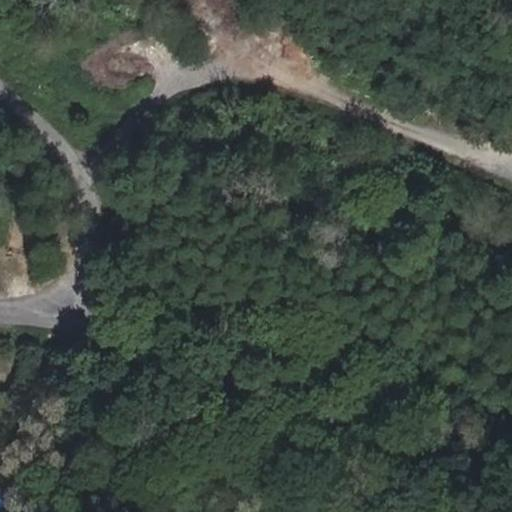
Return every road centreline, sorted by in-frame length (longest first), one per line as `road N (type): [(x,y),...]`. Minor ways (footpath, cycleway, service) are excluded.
road 1 (residential): [(384,511),(260,357),(73,324)]
road 2 (unclassified): [(0,79),(69,152),(93,193),(73,324)]
